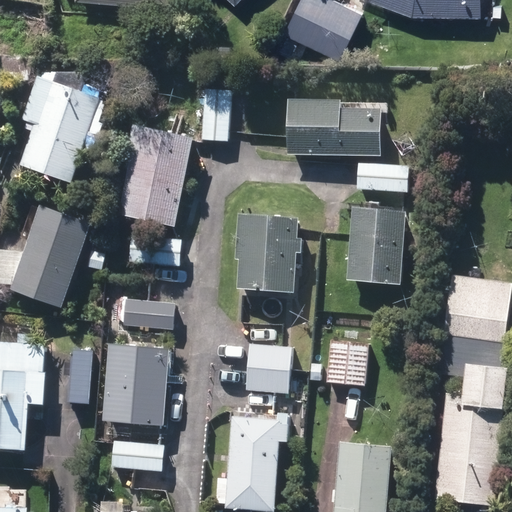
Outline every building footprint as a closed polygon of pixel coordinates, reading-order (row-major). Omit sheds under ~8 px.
[(77,0),(77,7),(171,13),(172,0),(77,0)] [(294,39),(340,61),(362,15),(331,0),(301,0),(289,26),(285,24),(277,42),(290,48),(294,39)] [(371,0),(414,18),(481,18),(480,0),(371,0)] [(214,51),(215,66),(232,65),(231,50),(214,51)] [(6,66),(7,88),(30,88),(30,65),(6,66)] [(106,89),(118,89),(119,66),(95,66),(95,76),(106,89)] [(21,170),(72,188),(101,103),(50,85),(21,170)] [(204,143),(228,144),(231,94),(207,93),(204,143)] [(10,99),(11,110),(22,108),(21,97),(10,99)] [(289,159),(382,160),(382,114),(340,113),(341,106),(290,105),(289,159)] [(120,220),(176,232),(194,143),(133,130),(129,151),(134,152),(120,220)] [(359,192),(408,195),(410,171),(360,167),(359,192)] [(12,293),(62,310),(91,226),(42,209),(12,293)] [(357,304),(381,306),(383,287),(400,288),(406,216),(354,212),(348,284),(358,285),(357,304)] [(238,293),(294,297),(297,257),(302,257),(303,243),(298,243),(299,222),(239,218),(236,264),(240,264),(238,293)] [(131,265),(180,269),(182,244),(133,240),(131,265)] [(421,335),(504,347),(511,293),(511,287),(451,278),(449,296),(427,293),(421,335)] [(87,320),(101,321),(102,304),(88,303),(87,320)] [(126,330),(173,334),(175,307),(119,303),(117,323),(126,324),(126,330)] [(327,386),(365,390),(370,347),(332,344),(327,386)] [(0,454),(25,457),(30,408),(44,409),(46,377),(42,377),(45,351),(0,346),(0,454)] [(247,394),(289,398),(293,352),(251,348),(247,394)] [(104,426),(164,430),(171,353),(109,349),(104,426)] [(436,504),(494,510),(507,374),(466,370),(463,400),(447,398),(436,504)] [(227,510),(254,511),(275,511),(280,445),(288,446),(290,424),(233,420),(227,510)] [(113,470),(163,474),(165,448),(114,444),(113,470)] [(334,511),(386,511),(392,451),(340,447),(334,511)]
